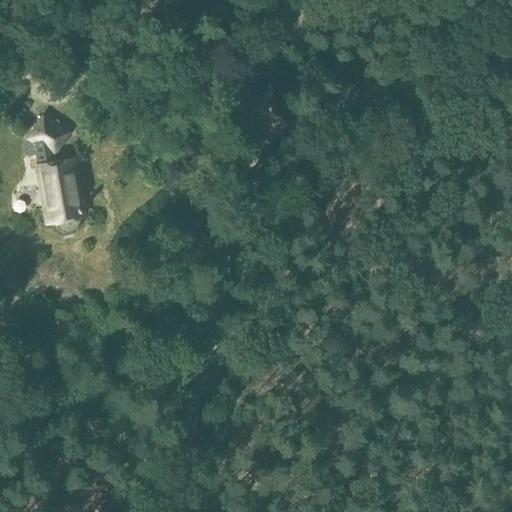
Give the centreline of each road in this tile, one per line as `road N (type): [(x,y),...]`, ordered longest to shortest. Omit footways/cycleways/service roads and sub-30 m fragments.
road 1 (track): [(297,0),(179,511)]
road 2 (track): [(511,22),(269,125)]
